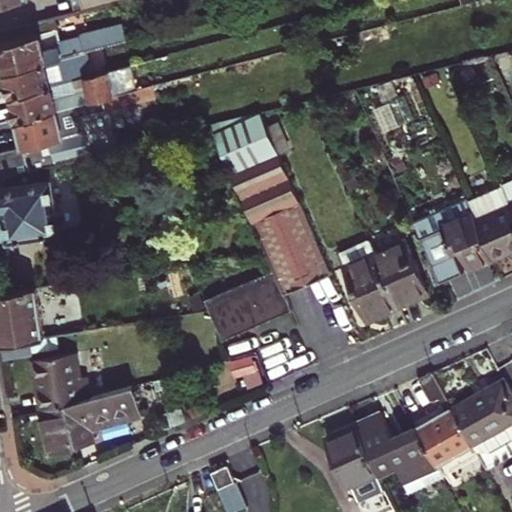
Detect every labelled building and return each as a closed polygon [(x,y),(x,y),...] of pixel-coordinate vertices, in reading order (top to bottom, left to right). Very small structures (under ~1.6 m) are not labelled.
[(73,0),(76,10),(85,8),(83,0),(73,0)] [(83,0),(85,8),(117,0),(83,0)] [(0,47),(1,50),(6,71),(88,49),(102,46),(127,39),(123,24),(60,41),(54,17),(0,30),(0,47)] [(94,74),(108,71),(102,46),(88,49),(94,74)] [(9,83),(11,95),(94,74),(88,49),(6,71),(9,83)] [(185,67),(181,52),(133,64),(137,81),(174,72),(173,70),(185,67)] [(511,62),(503,56),(497,66),(506,72),(511,62)] [(137,81),(133,64),(109,70),(115,95),(139,88),(137,81)] [(465,84),(479,74),(473,65),(459,75),(465,84)] [(115,95),(109,70),(108,71),(94,74),(11,95),(15,109),(17,120),(104,97),(115,95)] [(422,77),(425,85),(435,81),(431,73),(422,77)] [(189,84),(187,76),(139,88),(115,95),(104,97),(106,109),(156,96),(155,93),(189,84)] [(402,123),(414,118),(404,96),(392,101),(402,123)] [(50,165),(92,154),(82,115),(106,109),(104,97),(17,120),(24,145),(0,151),(0,176),(2,176),(50,165)] [(206,299),(224,340),(282,314),(293,309),(286,293),(332,273),(280,152),(269,128),(262,112),(212,125),(275,269),(206,299)] [(269,128),(280,152),(290,148),(279,123),(269,128)] [(153,151),(164,148),(161,137),(151,140),(153,151)] [(401,157),(392,161),(397,173),(407,168),(401,157)] [(347,168),(352,180),(361,175),(356,164),(347,168)] [(60,231),(50,165),(2,176),(9,223),(11,239),(60,231)] [(511,180),(503,185),(511,204),(511,180)] [(511,249),(511,204),(503,185),(469,200),(494,257),(511,249)] [(415,222),(441,281),(465,271),(455,250),(460,247),(469,269),(478,265),(494,257),(469,200),(468,198),(415,222)] [(340,251),(370,318),(388,310),(400,304),(376,252),(370,238),(340,251)] [(406,239),(376,252),(400,304),(421,295),(430,292),(406,239)] [(46,336),(38,286),(0,291),(0,332),(4,358),(34,353),(33,349),(31,338),(46,336)] [(31,338),(33,349),(59,345),(58,334),(46,336),(31,338)] [(37,378),(42,409),(90,396),(87,375),(81,376),(78,352),(34,359),(37,378)] [(251,357),(233,362),(238,375),(255,370),(251,357)] [(453,406),(434,372),(424,376),(419,378),(431,401),(440,398),(447,411),(418,427),(438,464),(474,443),(453,406)] [(479,392),(453,406),(474,443),(478,449),(493,450),(511,439),(511,389),(505,377),(479,392)] [(90,396),(42,409),(53,451),(80,443),(77,431),(92,427),(128,417),(142,414),(134,385),(90,396)] [(410,491),(444,476),(438,464),(418,427),(394,437),(383,411),(371,417),(358,423),(379,472),(398,464),(410,491)] [(339,431),(327,436),(349,485),(352,484),(359,501),(386,489),(379,472),(358,423),(339,431)] [(80,443),(95,439),(92,427),(77,431),(80,443)] [(511,455),(511,439),(493,450),(478,449),(481,456),(489,469),(511,455)] [(446,475),(481,456),(478,449),(474,443),(438,464),(444,476),(446,475)] [(212,471),(218,484),(235,477),(229,463),(212,471)] [(220,488),(237,481),(235,477),(218,484),(220,488)]
